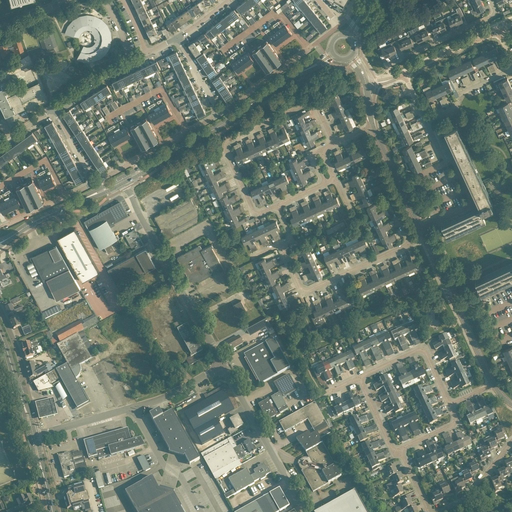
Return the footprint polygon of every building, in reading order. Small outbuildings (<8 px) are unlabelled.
[(192,6),(197,13),(202,10),(194,0),(192,0),(194,2),(191,5),(192,6)] [(197,0),(194,0),(202,10),(206,6),(202,0),(201,0),(199,2),(197,0)] [(246,10),(248,12),(249,11),(250,12),(253,9),(251,6),(245,0),(241,4),(246,10)] [(300,11),(302,9),(308,4),(304,0),(303,0),(298,5),(298,4),(295,7),(298,10),(299,9),(300,11)] [(280,7),(282,10),(289,5),(288,3),(287,2),(280,7)] [(482,2),(472,7),(473,9),(474,12),(475,15),(483,11),(482,9),(484,8),(482,2)] [(138,13),(146,9),(143,4),(136,8),(138,13)] [(241,4),(236,7),(242,14),(246,10),(241,4)] [(302,9),(306,14),(312,9),(308,4),(302,9)] [(192,6),(190,8),(187,5),(185,7),(187,10),(192,17),(197,13),(192,6)] [(464,16),(461,10),(459,7),(456,9),(457,12),(455,13),(453,14),(457,23),(463,21),(461,17),(464,16)] [(138,13),(142,20),(149,16),(152,14),(149,9),(146,10),(146,9),(138,13)] [(235,20),(238,17),(240,20),(242,19),(240,15),(239,16),(234,9),(229,13),(235,20)] [(308,17),(309,19),(316,13),(312,9),(306,14),(308,17)] [(181,14),(186,21),(191,17),(192,17),(187,10),(183,12),(182,10),(180,12),(181,14)] [(230,23),(235,20),(229,13),(225,17),(230,23)] [(251,13),(248,15),(250,17),(251,16),(252,17),(255,21),(257,20),(252,14),(251,13)] [(316,13),(309,19),(310,20),(313,23),(320,18),(316,13)] [(181,14),(176,18),(181,24),(186,21),(181,14)] [(447,16),(444,18),(447,24),(450,23),(451,26),(457,23),(453,14),(450,15),(451,18),(448,19),(447,16)] [(102,20),(95,16),(87,15),(80,17),(73,20),(68,26),(65,33),(79,36),(80,33),(82,31),(85,30),(88,29),(91,29),(90,31),(92,32),(94,34),(95,36),(95,39),(95,41),(96,42),(95,44),(93,46),(90,47),(87,47),(84,46),(77,59),(85,61),(92,61),(100,58),(105,53),(110,47),(111,39),(110,32),(109,32),(106,26),(107,25),(102,20)] [(152,21),(149,16),(142,20),(144,25),(152,21)] [(176,18),(174,19),(172,17),(170,19),(172,21),(171,21),(176,28),(181,24),(176,18)] [(225,27),(230,23),(225,17),(220,20),(225,27)] [(313,23),(317,28),(323,23),(320,18),(313,23)] [(444,18),(442,19),(439,20),(436,21),(441,31),(446,29),(445,25),(447,24),(444,18)] [(176,28),(171,21),(172,21),(170,19),(165,23),(166,24),(171,31),(176,28)] [(152,21),(144,25),(147,31),(154,27),(156,26),(157,25),(155,20),(152,21)] [(225,27),(220,20),(215,24),(221,31),(225,27)] [(429,21),(426,22),(431,31),(433,30),(435,34),(441,31),(436,21),(434,23),(430,24),(429,21)] [(426,22),(418,26),(419,29),(424,39),(430,36),(428,33),(431,31),(426,22)] [(240,27),(243,31),(249,27),(245,23),(240,27)] [(317,28),(318,29),(321,33),(327,27),(323,23),(317,28)] [(216,35),(221,31),(215,24),(211,28),(216,35)] [(292,34),(286,25),(280,29),(286,38),(292,34)] [(154,27),(147,31),(149,36),(157,32),(155,30),(157,29),(156,26),(154,27)] [(57,45),(51,27),(44,29),(46,37),(39,39),(43,50),(57,45)] [(157,32),(149,36),(152,41),(159,38),(158,35),(163,33),(164,35),(169,33),(166,28),(163,29),(158,31),(157,32)] [(211,38),(216,35),(211,28),(206,32),(211,38)] [(280,29),(275,33),(281,42),(286,38),(280,29)] [(424,39),(419,29),(414,32),(412,29),(410,30),(414,39),(416,38),(418,42),(424,39)] [(408,34),(403,36),(408,46),(413,44),(411,40),(414,39),(410,30),(407,31),(408,34)] [(196,55),(204,50),(213,43),(208,37),(205,33),(188,44),(196,55)] [(275,46),(281,42),(275,33),(269,37),(275,46)] [(408,46),(403,36),(395,40),(398,47),(400,46),(402,49),(408,46)] [(0,50),(3,58),(10,55),(16,53),(24,50),(19,38),(12,40),(12,41),(11,41),(10,39),(9,39),(8,39),(7,40),(8,42),(6,43),(6,42),(2,44),(0,39),(0,50)] [(386,44),(391,54),(397,52),(395,48),(398,47),(395,40),(386,44)] [(252,51),(267,71),(281,61),(267,41),(252,51)] [(391,54),(386,44),(380,47),(378,48),(381,55),(383,53),(385,57),(391,54)] [(496,48),(491,51),(494,58),(500,56),(496,48)] [(169,55),(171,61),(179,57),(176,51),(169,55)] [(494,58),(491,51),(485,53),(488,61),(494,58)] [(197,57),(200,62),(207,57),(204,52),(197,57)] [(242,56),(249,65),(254,61),(248,52),(242,56)] [(483,64),(488,61),(485,53),(479,56),(483,64)] [(237,60),(243,69),(249,65),(242,56),(237,60)] [(477,67),(483,64),(479,56),(473,59),(477,67)] [(171,61),(174,66),(182,63),(179,57),(171,61)] [(200,62),(203,67),(210,62),(207,57),(200,62)] [(238,73),(243,69),(237,60),(231,64),(238,73)] [(470,60),(465,63),(468,71),(474,68),(470,60)] [(151,63),(155,71),(160,68),(157,61),(151,63)] [(210,62),(203,67),(207,72),(214,67),(210,62)] [(155,71),(151,63),(146,66),(150,73),(155,71)] [(182,63),(174,66),(177,72),(184,68),(182,63)] [(462,73),(468,71),(465,63),(459,65),(462,73)] [(457,76),(462,73),(459,65),(453,68),(457,76)] [(146,66),(140,69),(144,76),(150,73),(146,66)] [(207,72),(210,77),(217,72),(214,67),(207,72)] [(187,73),(184,68),(177,72),(179,77),(187,73)] [(446,68),(437,72),(437,73),(439,76),(445,73),(447,72),(446,68)] [(457,76),(453,68),(447,71),(451,79),(457,76)] [(144,76),(140,69),(134,72),(138,79),(144,76)] [(138,79),(134,72),(129,74),(132,82),(138,79)] [(179,77),(182,83),(190,80),(187,73),(179,77)] [(123,77),(127,84),(132,82),(129,74),(123,77)] [(213,80),(216,86),(223,81),(219,76),(213,80)] [(121,87),(123,90),(124,89),(128,87),(127,84),(123,77),(118,79),(121,87)] [(498,82),(500,87),(509,82),(507,78),(498,82)] [(122,96),(118,89),(121,87),(118,79),(112,82),(116,90),(115,90),(118,98),(122,96)] [(447,92),(452,89),(455,88),(453,83),(452,80),(451,79),(449,80),(449,81),(443,84),(447,92)] [(190,80),(182,83),(185,89),(192,85),(190,80)] [(216,86),(219,91),(226,86),(223,81),(216,86)] [(0,88),(0,106),(5,116),(14,112),(14,110),(16,109),(17,110),(23,108),(21,103),(35,96),(34,94),(42,90),(38,83),(11,96),(4,82),(0,84),(2,88),(0,88)] [(511,87),(509,82),(500,87),(503,91),(511,87)] [(441,95),(447,92),(443,84),(437,87),(441,95)] [(112,92),(110,89),(107,85),(102,88),(106,95),(112,92)] [(195,91),(192,85),(185,89),(187,94),(195,91)] [(219,91),(223,96),(230,91),(226,86),(219,91)] [(435,97),(431,89),(429,86),(422,89),(425,93),(426,93),(429,100),(433,98),(433,99),(434,99),(435,99),(436,99),(435,97)] [(435,97),(441,95),(437,87),(431,89),(435,97)] [(505,95),(511,92),(511,88),(511,87),(503,91),(505,95)] [(97,91),(101,99),(106,95),(102,88),(97,91)] [(92,95),(96,102),(101,99),(97,91),(92,95)] [(195,91),(187,94),(190,100),(198,97),(195,91)] [(223,96),(226,101),(233,96),(230,91),(223,96)] [(327,101),(328,103),(340,98),(337,92),(330,95),(332,99),(327,101)] [(96,102),(92,95),(86,99),(90,106),(96,102)] [(198,97),(190,100),(193,106),(200,102),(198,97)] [(336,107),(342,104),(340,98),(328,103),(329,106),(334,104),(336,107)] [(85,109),(90,106),(86,99),(80,102),(83,106),(85,109)] [(112,99),(109,100),(111,103),(115,109),(119,107),(115,100),(113,101),(112,99)] [(200,102),(193,106),(196,112),(203,108),(200,102)] [(498,107),(500,111),(510,107),(508,102),(498,107)] [(332,112),(333,115),(345,110),(342,104),(336,107),(337,110),(332,112)] [(172,114),(167,105),(161,108),(166,118),(172,114)] [(397,106),(389,110),(392,116),(400,112),(397,106)] [(500,111),(502,116),(511,111),(510,107),(500,111)] [(166,118),(161,108),(155,111),(160,121),(165,118),(166,118)] [(196,112),(196,113),(198,117),(206,114),(203,108),(196,112)] [(73,115),(70,109),(62,114),(66,119),(73,115)] [(348,115),(345,110),(333,115),(335,118),(340,115),(341,118),(348,115)] [(149,115),(154,124),(160,121),(155,111),(149,115)] [(511,117),(511,111),(502,116),(505,120),(511,117)] [(297,123),(304,120),(303,117),(308,114),(306,112),(292,118),(295,124),(297,123)] [(392,116),(394,122),(403,118),(400,112),(392,116)] [(76,120),(73,115),(66,119),(69,124),(76,120)] [(338,124),(339,127),(350,121),(348,115),(341,118),(342,122),(338,124)] [(503,126),(507,125),(511,122),(511,117),(505,120),(505,121),(502,123),(503,126)] [(131,127),(143,148),(158,140),(146,118),(131,127)] [(403,118),(394,122),(397,127),(405,123),(403,118)] [(80,125),(76,120),(69,124),(73,130),(80,125)] [(306,123),(304,120),(297,123),(300,129),(312,123),(310,121),(306,123)] [(353,120),(350,121),(339,127),(340,129),(345,127),(346,130),(353,127),(356,125),(353,120)] [(45,125),(48,130),(55,126),(52,121),(45,125)] [(300,129),(303,134),(309,131),(308,128),(313,126),(312,123),(300,129)] [(397,127),(400,133),(408,129),(405,123),(397,127)] [(81,132),(83,130),(80,125),(73,130),(76,135),(81,132)] [(444,131),(450,144),(480,207),(479,207),(480,208),(441,226),(446,236),(485,219),(482,212),(490,208),(488,203),(492,201),(457,125),(444,131)] [(48,130),(51,136),(58,132),(55,126),(48,130)] [(120,130),(126,140),(132,136),(126,127),(120,130)] [(284,133),(281,134),(284,141),(290,139),(284,127),(281,128),(284,133)] [(408,129),(400,133),(402,139),(411,135),(408,129)] [(83,130),(81,132),(76,135),(80,140),(87,135),(83,130)] [(114,133),(120,143),(126,140),(120,130),(114,133)] [(275,131),(273,132),(278,144),(284,141),(281,134),(278,136),(275,131)] [(311,134),(309,131),(303,134),(305,140),(317,135),(316,132),(311,134)] [(37,139),(32,132),(28,135),(33,142),(37,139)] [(51,136),(53,141),(61,137),(58,132),(51,136)] [(272,138),(269,140),(272,147),(274,149),(279,147),(278,144),(273,132),(270,133),(272,138)] [(118,143),(120,143),(114,133),(109,136),(114,146),(118,143)] [(33,142),(28,135),(23,139),(28,146),(32,143),(33,142)] [(83,145),(90,141),(87,135),(80,140),(83,145)] [(318,137),(317,135),(305,140),(308,146),(315,143),(313,140),(318,137)] [(413,141),(411,135),(402,139),(405,145),(413,141)] [(264,136),(261,138),(267,149),(272,147),(269,140),(266,141),(264,136)] [(53,141),(56,146),(64,142),(61,137),(53,141)] [(261,144),(258,145),(261,152),(267,149),(261,138),(259,139),(261,144)] [(28,146),(23,139),(18,142),(23,149),(28,146)] [(93,146),(90,141),(83,145),(86,150),(93,146)] [(23,149),(18,142),(13,146),(18,153),(23,149)] [(56,146),(59,152),(67,147),(64,142),(56,146)] [(252,142),(250,143),(255,155),(261,152),(258,145),(255,147),(252,142)] [(249,157),(255,155),(250,143),(247,144),(249,149),(246,150),(249,157)] [(358,151),(361,158),(367,155),(361,144),(359,145),(361,150),(358,151)] [(411,145),(403,149),(405,155),(414,151),(411,145)] [(18,153),(13,146),(8,150),(13,157),(18,153)] [(94,147),(93,146),(86,150),(90,156),(97,151),(94,147)] [(70,153),(67,147),(59,152),(62,157),(70,153)] [(244,160),(249,157),(246,150),(243,152),(241,147),(238,148),(244,160)] [(245,163),(244,160),(238,148),(236,149),(238,154),(235,156),(238,163),(237,163),(239,166),(245,163)] [(355,161),(361,158),(358,151),(355,153),(352,148),(350,149),(355,161)] [(350,163),(355,161),(350,149),(347,150),(349,155),(346,157),(350,163)] [(13,157),(8,150),(3,153),(8,160),(13,157)] [(97,151),(90,156),(93,161),(100,156),(97,151)] [(405,155),(408,161),(416,157),(414,151),(405,155)] [(8,160),(3,153),(0,155),(0,158),(3,164),(8,160)] [(70,153),(62,157),(65,162),(72,158),(70,153)] [(338,154),(344,166),(345,169),(351,166),(349,164),(350,163),(346,157),(343,158),(341,153),(338,154)] [(338,169),(344,166),(338,154),(336,156),(338,161),(335,162),(338,169)] [(97,166),(104,162),(100,156),(93,161),(97,166)] [(408,168),(411,167),(419,163),(416,157),(408,161),(405,162),(408,168)] [(65,162),(68,167),(75,163),(72,158),(65,162)] [(292,167),(304,162),(303,160),(298,162),(296,159),(295,159),(292,160),(290,162),(292,167)] [(201,163),(203,169),(215,163),(214,161),(209,163),(207,160),(201,163)] [(97,166),(100,172),(107,167),(104,162),(97,166)] [(295,173),(302,170),(300,167),(305,165),(304,162),(292,167),(295,173)] [(75,163),(68,167),(71,173),(78,169),(75,163)] [(216,166),(215,163),(203,169),(206,174),(213,171),(211,168),(216,166)] [(422,169),(419,163),(411,167),(413,172),(422,169)] [(71,173),(74,178),(81,174),(78,169),(71,173)] [(295,173),(298,179),(309,174),(308,171),(303,173),(302,170),(295,173)] [(213,171),(206,174),(203,176),(206,181),(209,180),(220,175),(219,172),(214,174),(213,171)] [(359,173),(357,174),(352,176),(354,179),(349,181),(350,184),(362,178),(359,173)] [(74,178),(74,179),(76,183),(84,179),(81,174),(74,178)] [(309,174),(298,179),(300,185),(307,182),(306,179),(310,176),(309,174)] [(45,178),(50,187),(56,184),(51,175),(45,178)] [(220,175),(209,180),(211,186),(218,183),(217,180),(222,177),(220,175)] [(286,175),(280,177),(285,189),(288,188),(285,183),(289,181),(288,181),(287,177),(286,175)] [(274,180),(277,187),(280,185),(282,190),(285,189),(280,177),(274,180)] [(45,178),(39,181),(43,190),(50,187),(45,178)] [(362,178),(350,184),(351,187),(356,184),(358,187),(364,184),(362,178)] [(43,202),(33,180),(17,188),(27,210),(43,202)] [(274,188),(277,187),(274,180),(268,183),(274,194),(276,193),(274,188)] [(218,183),(211,186),(214,192),(226,186),(224,183),(219,186),(218,183)] [(262,185),(266,192),(269,191),(271,196),(274,194),(268,183),(262,185)] [(364,184),(358,187),(359,191),(354,193),(355,195),(367,190),(364,184)] [(262,185),(257,188),(262,200),(265,198),(263,193),(266,192),(262,185)] [(227,189),(226,186),(214,192),(217,197),(223,194),(222,191),(227,189)] [(257,188),(256,189),(251,191),(254,197),(257,196),(260,201),(262,200),(257,188)] [(367,190),(355,195),(357,198),(361,196),(363,199),(370,196),(367,190)] [(334,206),(335,206),(340,204),(336,197),(333,198),(331,193),(328,195),(334,206)] [(220,205),(223,203),(234,198),(233,195),(228,198),(227,194),(220,197),(215,200),(218,205),(220,205)] [(334,206),(328,195),(326,196),(328,201),(325,202),(328,209),(334,206)] [(11,199),(15,208),(21,205),(17,196),(11,199)] [(361,207),(365,205),(368,203),(372,201),(370,196),(363,199),(364,202),(359,204),(361,207)] [(191,198),(155,215),(162,230),(165,231),(166,233),(166,236),(168,236),(174,233),(172,228),(172,220),(174,225),(174,229),(180,230),(198,221),(199,214),(191,198)] [(234,198),(223,203),(220,205),(222,211),(226,209),(232,206),(231,203),(236,201),(234,198)] [(15,208),(11,199),(5,201),(9,211),(15,208)] [(328,209),(325,202),(322,204),(320,199),(317,200),(322,212),(328,209)] [(322,212),(317,200),(314,201),(317,206),(313,207),(317,214),(322,212)] [(9,211),(5,201),(0,203),(0,207),(3,214),(9,211)] [(87,220),(85,221),(86,224),(100,249),(105,246),(108,253),(114,249),(115,249),(116,248),(117,248),(115,244),(120,242),(118,238),(119,238),(117,234),(116,235),(111,227),(110,226),(113,225),(114,223),(113,222),(127,215),(121,204),(120,202),(118,203),(87,220)] [(367,207),(370,213),(376,210),(375,207),(380,205),(379,202),(374,204),(367,207)] [(317,214),(313,207),(310,209),(308,204),(305,205),(311,217),(317,214)] [(311,217),(305,205),(303,206),(305,211),(302,213),(305,220),(311,217)] [(226,209),(228,215),(240,209),(238,207),(234,209),(232,206),(226,209)] [(241,212),(240,209),(228,215),(231,221),(238,217),(236,214),(241,212)] [(305,220),(302,213),(299,214),(297,209),(294,211),(299,222),(305,220)] [(370,213),(372,219),(384,214),(383,211),(378,213),(376,210),(370,213)] [(299,222),(294,211),(291,212),(294,217),(290,218),(294,225),(299,222)] [(375,225),(382,222),(380,218),(385,216),(384,214),(372,219),(375,225)] [(239,220),(238,217),(231,221),(234,226),(245,221),(244,218),(239,220)] [(276,221),(270,223),(276,235),(278,234),(276,229),(279,228),(276,221)] [(375,225),(378,230),(389,225),(388,222),(383,225),(382,222),(375,225)] [(273,236),(276,235),(270,223),(265,226),(268,233),(271,231),(273,236)] [(390,228),(389,225),(378,230),(380,236),(387,233),(386,230),(390,228)] [(265,234),(268,233),(265,226),(259,229),(264,241),(267,239),(265,234)] [(75,228),(58,237),(82,281),(99,271),(97,267),(75,228)] [(135,246),(136,248),(143,244),(135,229),(125,234),(132,247),(135,246)] [(262,242),(264,241),(259,229),(253,231),(256,238),(259,237),(262,242)] [(253,240),(256,238),(253,231),(247,234),(253,246),(255,245),(253,240)] [(388,236),(387,233),(380,236),(383,242),(395,237),(393,234),(388,236)] [(250,247),(253,246),(247,234),(242,237),(245,244),(248,242),(250,247)] [(383,242),(383,243),(386,248),(389,246),(392,244),(391,241),(396,239),(395,237),(383,242)] [(364,238),(359,240),(364,252),(366,251),(364,246),(367,244),(364,238)] [(361,253),(364,252),(359,240),(353,243),(356,250),(359,248),(361,253)] [(353,251),(356,250),(353,243),(347,246),(352,257),(355,256),(353,251)] [(44,281),(47,279),(56,300),(80,289),(69,269),(56,245),(32,257),(33,259),(31,260),(32,262),(34,261),(32,262),(34,266),(36,265),(44,281)] [(193,281),(195,283),(198,281),(198,282),(212,274),(211,274),(218,270),(218,272),(224,269),(211,245),(201,250),(199,246),(192,249),(177,257),(178,259),(180,263),(182,266),(181,266),(183,269),(183,268),(184,270),(185,273),(186,273),(186,274),(188,277),(189,279),(188,279),(189,280),(190,280),(190,281),(194,279),(194,280),(193,281)] [(341,257),(344,255),(341,248),(340,246),(334,248),(336,251),(341,263),(344,261),(341,257)] [(347,246),(341,248),(344,255),(348,254),(350,259),(352,257),(347,246)] [(312,253),(309,247),(302,251),(297,253),(298,256),(303,253),(305,256),(312,253)] [(134,278),(155,266),(146,248),(115,265),(108,269),(110,273),(117,287),(134,278)] [(338,264),(341,263),(336,251),(330,254),(333,260),(336,259),(338,264)] [(301,262),(303,264),(314,259),(312,253),(305,256),(306,260),(301,262)] [(324,256),(327,263),(329,268),(332,267),(330,262),(333,260),(330,254),(324,256)] [(411,257),(408,258),(414,270),(419,267),(416,260),(413,262),(411,257)] [(258,262),(261,267),(272,262),(271,259),(266,262),(265,258),(259,261),(258,258),(256,259),(257,262),(258,262)] [(408,273),(414,270),(408,258),(406,259),(408,264),(405,266),(408,273)] [(309,265),(310,268),(317,265),(314,259),(303,264),(304,267),(309,265)] [(274,265),(272,262),(261,267),(257,269),(260,275),(263,273),(270,270),(269,267),(274,265)] [(402,275),(408,273),(405,266),(402,267),(399,262),(397,264),(402,275)] [(511,262),(475,280),(480,291),(511,276),(511,262)] [(396,278),(402,275),(397,264),(394,265),(396,270),(393,271),(396,278)] [(308,276),(320,271),(317,265),(310,268),(312,271),(307,273),(308,276)] [(142,275),(144,279),(158,271),(156,267),(142,275)] [(391,281),(396,278),(393,271),(390,273),(388,268),(385,269),(391,281)] [(385,283),(391,281),(385,269),(383,270),(385,275),(382,276),(385,283)] [(270,270),(263,273),(266,279),(278,273),(277,271),(272,273),(270,270)] [(320,271),(308,276),(309,279),(314,276),(316,280),(322,277),(320,271)] [(279,276),(278,273),(266,279),(263,280),(264,283),(267,282),(269,285),(276,282),(274,278),(279,276)] [(374,274),(379,286),(385,283),(382,276),(379,278),(376,273),(374,274)] [(374,280),(370,282),(374,289),(379,286),(374,274),(371,275),(374,280)] [(368,291),(374,289),(370,282),(367,283),(365,278),(362,280),(368,291)] [(362,294),(368,291),(362,280),(360,281),(362,286),(359,287),(362,294)] [(279,282),(272,285),(275,291),(287,286),(286,283),(281,285),(279,282)] [(288,288),(287,286),(275,291),(278,297),(285,294),(283,291),(288,288)] [(162,291),(148,299),(152,307),(167,300),(162,291)] [(340,293),(346,305),(351,302),(348,295),(345,297),(343,292),(340,293)] [(340,307),(346,305),(340,293),(338,294),(340,299),(337,301),(340,307)] [(285,294),(278,297),(280,303),(292,297),(291,295),(286,297),(285,294)] [(293,300),(292,297),(280,303),(283,308),(290,305),(288,302),(293,300)] [(331,297),(329,298),(334,310),(340,307),(337,301),(334,302),(331,297)] [(325,306),(328,313),(334,310),(329,298),(326,300),(328,305),(325,306)] [(167,300),(152,307),(157,315),(171,307),(167,300)] [(247,310),(241,300),(233,304),(239,314),(247,310)] [(320,303),(317,304),(323,315),(328,313),(325,306),(322,307),(320,303)] [(314,311),(315,314),(311,315),(316,325),(319,324),(317,318),(323,315),(317,304),(315,305),(317,310),(314,311)] [(14,310),(12,306),(5,309),(8,317),(22,310),(21,307),(14,310)] [(59,306),(43,314),(46,320),(62,312),(59,306)] [(161,323),(175,315),(171,307),(157,315),(161,323)] [(124,314),(127,319),(136,315),(133,309),(124,314)] [(29,318),(27,313),(10,320),(14,329),(18,327),(21,326),(19,321),(25,318),(26,320),(29,318)] [(118,324),(127,319),(124,314),(115,319),(118,324)] [(56,340),(58,339),(60,343),(87,328),(98,322),(95,315),(83,322),(82,320),(56,335),(56,336),(54,337),(56,340)] [(139,320),(136,315),(127,319),(130,325),(139,320)] [(161,323),(165,331),(180,323),(175,315),(161,323)] [(266,325),(268,329),(270,333),(275,331),(272,327),(273,327),(269,320),(267,316),(246,327),(250,334),(266,325)] [(127,319),(118,324),(121,330),(130,325),(127,319)] [(133,330),(142,325),(139,320),(130,325),(133,330)] [(407,323),(415,340),(418,339),(415,332),(418,330),(413,321),(408,323),(407,323)] [(184,331),(180,323),(165,331),(170,339),(184,331)] [(402,326),(403,328),(406,336),(409,334),(412,342),(415,340),(407,323),(402,326)] [(121,330),(124,335),(133,330),(130,325),(121,330)] [(142,325),(133,330),(136,335),(144,330),(142,325)] [(397,331),(395,328),(390,331),(391,333),(391,334),(395,341),(398,340),(401,347),(404,346),(397,331)] [(403,328),(397,331),(404,346),(407,344),(403,337),(406,336),(403,328)] [(136,335),(133,330),(124,335),(127,340),(136,335)] [(147,336),(144,330),(136,335),(138,340),(147,336)] [(46,334),(49,341),(50,340),(54,339),(55,339),(51,332),(51,331),(46,334)] [(174,347),(188,339),(184,331),(170,339),(174,347)] [(388,333),(387,333),(386,331),(380,333),(389,351),(392,349),(388,342),(391,340),(388,333)] [(389,351),(380,333),(375,336),(379,346),(382,344),(386,352),(389,351)] [(78,382),(76,380),(76,379),(77,378),(78,377),(79,376),(79,375),(80,375),(80,374),(80,373),(81,372),(81,371),(81,370),(81,369),(80,368),(80,367),(80,366),(81,365),(89,361),(92,359),(90,356),(88,352),(78,334),(57,345),(68,364),(59,368),(57,369),(47,376),(50,382),(58,378),(59,379),(61,378),(77,409),(89,402),(78,382)] [(433,344),(434,347),(449,340),(446,334),(439,338),(440,341),(433,344)] [(127,340),(130,345),(138,340),(136,335),(127,340)] [(141,346),(150,341),(147,336),(138,340),(141,346)] [(379,346),(375,336),(369,338),(370,341),(377,356),(380,355),(377,347),(379,346)] [(239,337),(230,342),(225,344),(229,351),(243,343),(239,337)] [(188,339),(174,347),(178,355),(193,347),(188,339)] [(260,384),(290,368),(274,339),(244,355),(260,384)] [(138,340),(130,345),(132,351),(141,346),(138,340)] [(449,340),(434,347),(435,350),(443,347),(444,349),(452,346),(449,340)] [(141,346),(144,350),(153,345),(150,341),(141,346)] [(365,344),(364,344),(363,341),(357,344),(366,361),(369,360),(365,352),(368,351),(365,344)] [(377,356),(370,341),(365,344),(368,351),(371,350),(374,357),(377,356)] [(22,349),(23,352),(38,347),(41,346),(40,344),(34,345),(33,342),(30,342),(26,344),(21,345),(22,349)] [(366,361),(357,344),(359,347),(353,349),(354,352),(356,356),(360,355),(363,362),(366,361)] [(156,351),(153,345),(144,350),(147,356),(156,351)] [(144,350),(141,346),(132,351),(135,355),(144,350)] [(438,356),(439,359),(454,352),(452,346),(444,349),(445,352),(438,356)] [(511,346),(503,351),(505,355),(511,352),(511,346)] [(39,351),(38,347),(23,352),(24,355),(25,359),(30,357),(34,356),(37,355),(37,354),(37,352),(39,351)] [(193,347),(178,355),(183,363),(197,355),(193,347)] [(147,356),(144,350),(135,355),(138,360),(147,356)] [(156,351),(147,356),(150,361),(159,356),(156,351)] [(355,360),(353,355),(351,352),(345,355),(352,370),(355,368),(352,361),(355,360)] [(454,352),(439,359),(440,362),(448,358),(449,361),(457,357),(454,352)] [(197,355),(183,363),(187,371),(201,363),(197,355)] [(345,355),(343,356),(340,358),(343,365),(346,364),(349,371),(352,370),(345,355)] [(138,360),(141,366),(150,361),(147,356),(138,360)] [(159,356),(150,361),(153,366),(161,361),(159,356)] [(343,365),(340,358),(339,358),(334,360),(341,375),(344,374),(340,366),(343,365)] [(445,372),(447,375),(462,368),(461,366),(464,364),(462,361),(466,359),(459,362),(458,363),(456,363),(452,366),(453,369),(445,372)] [(328,363),(327,360),(321,363),(329,380),(332,379),(329,372),(332,370),(328,363)] [(328,363),(332,370),(335,369),(338,376),(341,375),(334,360),(328,363)] [(153,366),(150,361),(141,366),(144,371),(153,366)] [(156,371),(164,366),(161,361),(153,366),(156,371)] [(47,376),(57,369),(55,365),(51,367),(49,363),(45,365),(45,364),(36,369),(34,362),(31,363),(26,365),(29,379),(38,376),(45,372),(47,376)] [(329,380),(321,363),(321,362),(318,363),(320,367),(313,370),(317,378),(321,376),(320,375),(323,374),(327,382),(329,380)] [(415,362),(412,364),(419,379),(421,382),(424,380),(422,377),(425,376),(422,368),(419,370),(415,362)] [(419,379),(412,364),(410,365),(413,373),(410,374),(413,382),(419,379)] [(153,366),(144,371),(147,376),(156,371),(153,366)] [(167,372),(164,366),(156,371),(158,377),(167,372)] [(404,368),(401,369),(408,384),(413,382),(410,374),(407,375),(404,368)] [(456,374),(457,377),(467,372),(466,369),(463,371),(462,368),(447,375),(448,378),(456,374)] [(402,387),(408,384),(401,369),(398,370),(402,378),(399,379),(400,382),(401,383),(402,387)] [(147,376),(150,381),(158,377),(156,371),(147,376)] [(167,372),(158,377),(161,382),(170,377),(167,372)] [(451,383),(452,386),(467,379),(466,377),(468,376),(467,373),(468,373),(467,372),(457,377),(458,380),(451,383)] [(259,405),(268,421),(276,416),(276,417),(281,415),(280,414),(288,409),(282,399),(298,390),(289,375),(274,383),(274,384),(279,393),(270,398),(269,398),(268,399),(268,400),(259,405)] [(373,386),(375,389),(392,380),(390,375),(389,375),(387,376),(379,379),(381,382),(373,386)] [(47,376),(34,382),(39,391),(54,388),(50,382),(47,376)] [(161,382),(158,377),(150,381),(152,387),(161,382)] [(470,385),(468,382),(471,381),(470,378),(467,380),(467,379),(452,386),(453,389),(461,386),(462,389),(470,385)] [(392,387),(390,382),(392,380),(375,389),(376,391),(383,388),(385,391),(392,387)] [(414,390),(416,396),(431,389),(430,386),(423,390),(421,387),(419,388),(417,389),(414,390)] [(184,413),(194,432),(202,445),(220,436),(212,422),(234,410),(225,393),(226,392),(223,387),(205,397),(207,401),(184,413)] [(379,397),(380,400),(395,393),(392,387),(385,391),(386,394),(379,397)] [(433,392),(431,389),(416,396),(419,402),(427,398),(425,395),(433,392)] [(361,406),(357,399),(354,400),(351,392),(348,394),(355,409),(361,406)] [(398,399),(395,393),(380,400),(381,403),(389,399),(390,402),(398,399)] [(349,402),(346,404),(349,411),(355,409),(348,394),(345,395),(349,402)] [(349,411),(346,404),(343,405),(339,398),(337,399),(344,414),(349,411)] [(419,402),(422,407),(437,400),(435,398),(428,401),(427,398),(419,402)] [(55,399),(36,404),(40,420),(59,416),(55,399)] [(334,408),(338,417),(344,414),(337,399),(334,400),(337,408),(334,409),(334,408)] [(384,408),(385,411),(400,404),(398,399),(390,402),(391,405),(384,408)] [(422,407),(424,413),(432,410),(431,407),(438,403),(437,400),(422,407)] [(487,417),(493,414),(495,413),(491,404),(489,406),(489,407),(487,408),(483,401),(480,402),(487,417)] [(482,420),(487,417),(480,402),(478,403),(481,411),(478,412),(482,420)] [(298,465),(299,465),(299,466),(299,467),(300,468),(300,469),(301,470),(302,471),(302,472),(307,482),(335,466),(320,439),(332,433),(315,403),(279,423),(285,433),(308,420),(315,433),(311,436),(309,433),(296,440),(307,455),(309,458),(308,458),(307,458),(306,458),(305,458),(304,458),(303,458),(302,459),(301,459),(300,460),(300,461),(299,465),(298,465)] [(403,410),(400,404),(385,411),(387,414),(394,411),(395,414),(403,410)] [(472,406),(469,408),(476,422),(482,420),(478,412),(475,413),(472,406)] [(467,418),(469,422),(470,425),(476,422),(469,408),(466,409),(470,416),(467,418)] [(424,413),(427,419),(442,412),(441,409),(433,413),(432,410),(424,413)] [(150,416),(151,419),(163,439),(182,428),(173,411),(163,416),(160,410),(150,416)] [(442,412),(427,419),(430,425),(437,421),(436,418),(443,415),(442,412)] [(408,416),(415,431),(419,430),(415,423),(418,421),(415,414),(408,416)] [(349,427),(349,428),(367,419),(366,416),(358,420),(357,417),(353,418),(349,420),(346,422),(348,425),(351,424),(352,426),(349,427)] [(415,431),(408,416),(403,419),(406,427),(409,425),(413,433),(415,431)] [(228,430),(230,435),(238,430),(237,429),(243,425),(242,424),(243,424),(241,421),(240,421),(239,418),(238,419),(237,417),(230,420),(233,426),(228,430)] [(367,419),(349,428),(351,433),(362,428),(361,425),(368,422),(367,419)] [(397,422),(404,437),(407,435),(404,428),(406,427),(403,419),(397,422)] [(397,422),(396,422),(391,424),(395,432),(398,430),(401,438),(404,437),(397,422)] [(495,435),(492,436),(496,444),(500,442),(499,441),(504,438),(503,434),(499,427),(497,429),(498,432),(494,433),(495,435)] [(163,439),(170,451),(169,453),(184,457),(185,456),(190,465),(200,459),(182,428),(163,439)] [(357,437),(357,438),(372,430),(371,428),(364,431),(362,428),(351,433),(354,439),(357,437)] [(121,454),(135,450),(141,448),(137,440),(132,442),(128,429),(84,441),(89,459),(97,456),(98,459),(121,453),(121,454)] [(372,430),(357,438),(360,443),(368,440),(366,437),(374,433),(372,430)] [(459,433),(465,448),(471,445),(470,443),(468,438),(465,439),(461,432),(459,433)] [(465,448),(459,433),(456,435),(459,442),(456,444),(460,451),(465,448)] [(483,440),(484,442),(489,452),(493,451),(492,449),(497,447),(496,444),(492,436),(489,437),(483,440)] [(237,447),(231,437),(223,442),(201,454),(210,471),(215,480),(241,465),(239,461),(245,457),(239,446),(237,447)] [(460,451),(456,444),(453,445),(450,437),(447,439),(454,454),(460,451)] [(454,454),(447,439),(444,440),(448,447),(445,449),(448,456),(454,454)] [(254,446),(253,445),(251,440),(239,446),(245,457),(257,451),(254,446),(253,447),(253,446),(254,446)] [(361,446),(364,452),(379,445),(378,442),(370,445),(369,442),(361,446)] [(489,452),(484,442),(481,443),(483,447),(479,448),(481,452),(478,454),(482,461),(486,459),(485,458),(490,456),(489,452)] [(364,452),(367,458),(374,454),(373,451),(380,448),(379,445),(364,452)] [(437,452),(434,445),(431,446),(438,461),(444,458),(446,457),(443,450),(437,452)] [(431,455),(428,456),(432,464),(434,467),(437,465),(435,462),(438,461),(431,446),(428,448),(431,455)] [(419,452),(426,466),(432,464),(428,456),(426,458),(422,450),(419,452)] [(58,456),(64,478),(88,471),(82,452),(73,454),(73,456),(72,457),(70,452),(58,456)] [(417,460),(416,460),(421,469),(426,466),(419,452),(417,453),(420,460),(417,462),(417,460)] [(367,458),(363,459),(365,464),(369,462),(369,463),(384,456),(383,453),(376,457),(374,454),(367,458)] [(143,472),(151,469),(144,455),(137,459),(143,472)] [(386,459),(384,456),(369,463),(372,469),(371,469),(372,469),(381,465),(379,465),(378,463),(386,459)] [(467,468),(471,476),(474,474),(474,473),(479,470),(474,459),(471,461),(473,464),(469,465),(470,467),(467,468)] [(393,476),(397,474),(395,469),(396,469),(394,464),(389,467),(386,468),(388,470),(386,471),(388,474),(385,476),(386,479),(393,476)] [(260,479),(261,480),(266,478),(265,476),(271,473),(268,468),(267,469),(265,466),(264,465),(259,468),(259,467),(258,467),(258,468),(254,470),(255,474),(250,476),(246,469),(229,479),(235,490),(231,492),(233,496),(254,484),(254,482),(260,479)] [(335,466),(307,482),(313,492),(341,477),(335,466)] [(504,478),(507,476),(507,475),(510,474),(506,467),(502,468),(503,470),(498,472),(499,475),(504,486),(504,485),(506,485),(505,482),(506,482),(504,478)] [(464,469),(465,471),(462,473),(462,474),(463,475),(460,477),(464,484),(467,483),(467,481),(472,479),(471,476),(467,468),(464,469)] [(391,484),(393,487),(400,484),(404,482),(401,477),(402,477),(400,472),(397,474),(393,476),(394,478),(393,479),(395,482),(391,484)] [(104,487),(100,473),(94,474),(98,489),(104,487)] [(498,490),(498,489),(504,486),(499,475),(495,477),(496,478),(491,481),(496,491),(498,490)] [(182,508),(174,493),(175,491),(160,487),(159,489),(152,477),(143,482),(125,492),(136,511),(174,511),(181,508),(182,508)] [(453,486),(454,489),(456,493),(460,491),(460,490),(465,488),(464,484),(460,477),(457,478),(459,482),(455,483),(456,484),(453,486)] [(440,488),(438,489),(442,497),(446,496),(445,495),(450,492),(445,481),(439,484),(440,488)] [(65,490),(65,491),(66,494),(64,494),(65,497),(64,497),(67,509),(73,508),(74,511),(82,508),(83,510),(88,509),(88,511),(92,511),(91,511),(90,508),(91,508),(89,502),(90,502),(87,492),(84,483),(77,485),(73,486),(73,487),(68,489),(65,490)] [(400,484),(393,487),(394,489),(393,490),(394,494),(391,495),(392,498),(399,496),(403,493),(401,488),(402,488),(400,484)] [(279,511),(289,506),(290,506),(285,497),(280,489),(252,504),(245,508),(237,511),(279,511)] [(443,500),(442,497),(438,489),(435,490),(437,494),(433,496),(433,497),(431,498),(434,505),(438,503),(438,502),(443,500)] [(316,511),(366,511),(355,491),(316,511)] [(30,495),(25,497),(24,495),(19,498),(22,506),(8,511),(27,511),(25,508),(28,506),(34,504),(31,498),(32,498),(31,496),(30,496),(30,495)] [(400,508),(399,508),(398,508),(396,509),(395,510),(396,511),(399,511),(401,511),(408,508),(412,506),(409,501),(411,501),(409,496),(401,500),(402,502),(401,503),(399,504),(400,508)]
